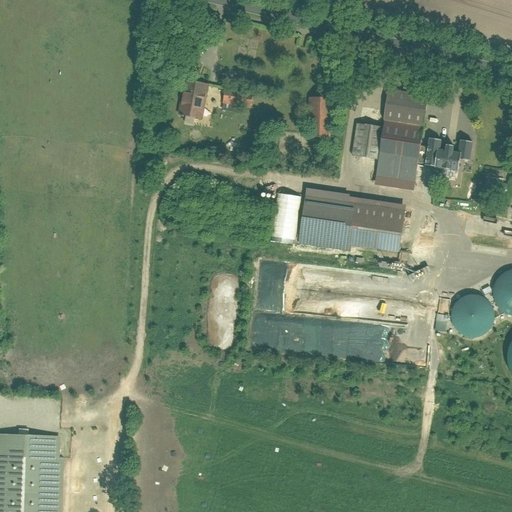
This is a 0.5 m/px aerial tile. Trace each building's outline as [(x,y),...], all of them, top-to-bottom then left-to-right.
[(211,82),(185,77),(177,114),(203,120),(211,82)] [(415,180),(418,158),(420,144),(426,93),(387,87),(381,126),(357,123),(352,155),(376,158),(374,175),(415,180)] [(253,98),(225,92),(222,103),(251,109),(253,98)] [(334,96),(305,96),(304,138),(333,138),(334,96)] [(426,145),(420,144),(418,158),(432,160),(431,165),(459,169),(460,160),(469,161),(472,140),(457,138),(455,147),(452,146),(452,142),(443,141),(442,146),(438,145),(440,137),(427,136),(426,145)] [(505,189),(508,189),(509,182),(487,181),(486,193),(504,194),(505,189)] [(348,191),(305,185),(297,245),(350,252),(351,246),(399,252),(406,204),(348,196),(348,191)] [(294,244),(301,196),(279,193),(272,241),(294,244)] [(511,268),(507,270),(500,274),(494,281),(492,288),(491,295),(494,303),(498,309),(504,314),(511,316),(511,268)] [(494,322),(495,315),(493,308),(490,301),(484,297),(478,294),(470,293),(463,295),(457,299),(453,304),(450,311),(449,319),(452,327),(457,333),(463,337),(471,339),(479,338),(486,334),(491,328),(494,322)] [(438,314),(436,330),(448,331),(449,315),(438,314)] [(59,432),(0,430),(0,511),(59,511),(62,456),(58,456),(59,432)]
